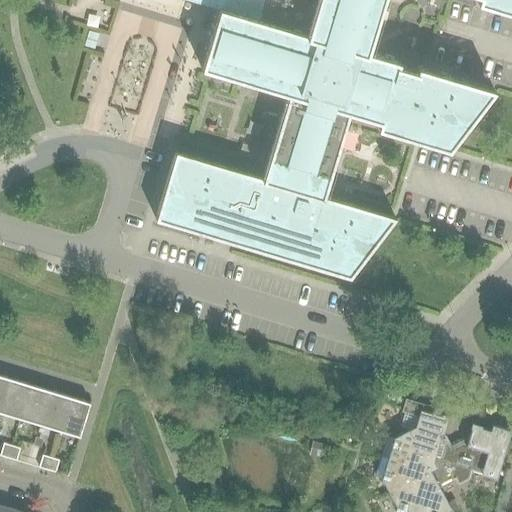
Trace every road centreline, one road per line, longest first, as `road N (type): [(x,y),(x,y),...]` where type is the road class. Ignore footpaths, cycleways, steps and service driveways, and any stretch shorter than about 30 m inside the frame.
road 1 (residential): [(443,364),(100,260)]
road 2 (residential): [(100,260),(130,162),(73,148),(0,178)]
